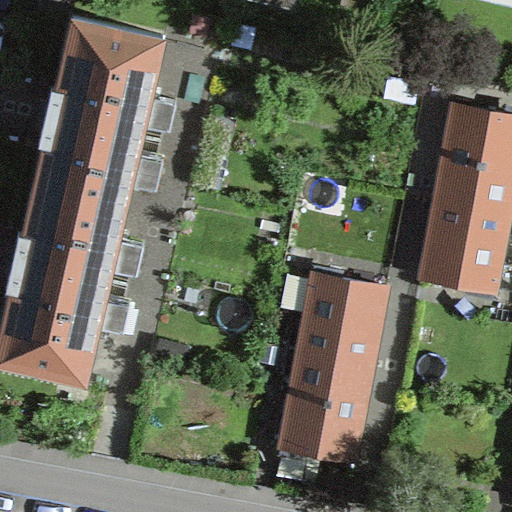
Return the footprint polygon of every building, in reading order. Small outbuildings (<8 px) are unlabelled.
[(361,9),(363,0),(342,0),(341,4),(361,9)] [(51,100),(47,113),(140,134),(163,35),(74,15),(58,86),(54,85),(51,100)] [(435,197),(510,212),(511,202),(511,111),(466,103),(453,101),(435,197)] [(124,206),(140,134),(47,113),(41,140),(45,141),(34,189),(32,198),(85,210),(87,197),(124,206)] [(87,197),(85,210),(32,198),(25,230),(21,230),(16,249),(15,256),(107,278),(124,206),(87,197)] [(510,212),(435,197),(421,274),(430,276),(496,288),(510,212)] [(0,357),(85,377),(107,278),(15,256),(8,285),(12,286),(0,337),(0,338),(0,357)] [(329,273),(313,269),(298,346),(373,361),(388,284),(329,273)] [(355,457),(373,361),(298,346),(280,443),(297,446),(355,457)]
